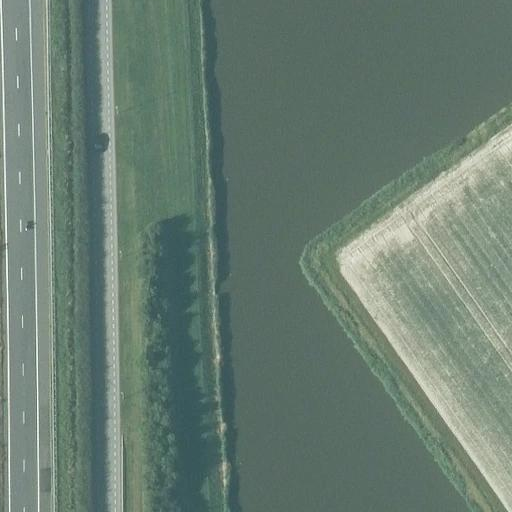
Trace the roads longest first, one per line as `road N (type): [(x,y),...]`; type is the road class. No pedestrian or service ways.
road 1 (tertiary): [(97,0),(107,511)]
road 2 (motorway): [(19,511),(15,0)]
